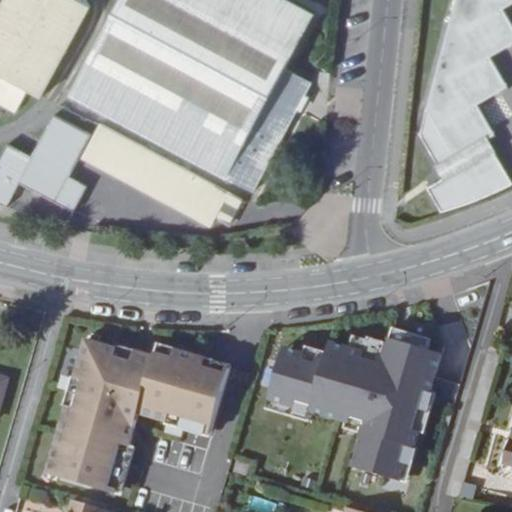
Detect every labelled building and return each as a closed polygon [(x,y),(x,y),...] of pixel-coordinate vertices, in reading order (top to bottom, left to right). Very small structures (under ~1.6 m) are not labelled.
[(93,6),(81,0),(0,0),(0,103),(18,113),(29,92),(43,99),(93,6)] [(289,73),(318,20),(281,0),(127,0),(74,97),(255,197),(315,87),(289,73)] [(511,0),(457,0),(420,134),(440,169),(447,180),(431,189),(446,214),(461,209),(474,205),(487,199),(498,194),(511,186),(511,177),(495,151),(489,140),(496,136),(479,107),(509,89),(492,58),(511,46),(511,21),(505,10),(511,5),(511,0)] [(24,182),(76,210),(90,185),(72,175),(94,134),(58,114),(35,155),(12,143),(0,165),(0,199),(11,205),(24,182)] [(246,201),(104,124),(86,156),(214,225),(219,217),(233,225),(246,201)] [(290,185),(317,189),(319,174),(291,171),(290,185)] [(408,334),(395,331),(393,336),(406,340),(408,334)] [(420,433),(415,432),(427,393),(432,394),(443,356),(429,352),(432,341),(408,334),(406,340),(393,336),(390,346),(370,340),(369,343),(366,355),(352,351),(332,346),(329,355),(307,349),(305,356),(303,363),(283,357),(270,401),(297,409),(299,403),(313,408),(312,413),(313,414),(352,425),(353,419),(367,423),(354,470),(402,484),(407,467),(402,465),(407,447),(415,450),(420,433)] [(369,343),(355,339),(352,351),(366,355),(369,343)] [(213,433),(233,368),(201,358),(199,363),(182,358),(180,365),(179,369),(143,358),(89,342),(49,476),(109,493),(117,465),(122,467),(127,448),(131,449),(141,416),(187,430),(188,426),(213,433)] [(305,356),(285,351),(283,357),(303,363),(305,356)] [(182,358),(199,363),(201,358),(184,353),(182,358)] [(143,355),(143,358),(179,369),(180,365),(143,355)] [(0,411),(9,381),(0,378),(0,411)] [(268,410),(310,422),(313,414),(312,413),(313,408),(299,403),(297,409),(270,401),(268,410)] [(250,496),(248,507),(265,511),(270,511),(273,502),(250,496)] [(110,511),(75,502),(72,511),(110,511)]
